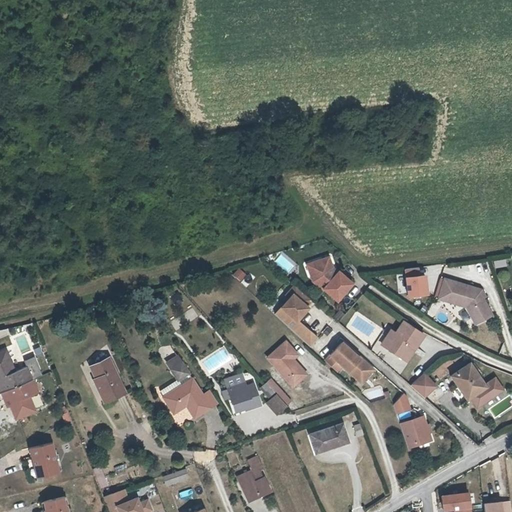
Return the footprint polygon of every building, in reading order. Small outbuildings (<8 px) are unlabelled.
[(338,274),(340,272),(335,268),(332,257),(328,258),(333,269),(338,274)] [(333,269),(328,258),(312,263),(315,271),(320,276),(315,281),(325,290),(326,289),(340,301),(355,283),(341,271),(340,272),(338,274),(333,269)] [(315,271),(312,263),(309,264),(315,281),(320,276),(315,271)] [(241,282),(246,274),(238,268),(232,275),(241,282)] [(425,276),(419,276),(419,268),(405,270),(408,296),(427,294),(425,276)] [(249,273),(241,282),(246,287),(254,278),(249,273)] [(485,317),(486,320),(495,316),(486,299),(484,295),(485,291),(482,290),(448,280),(442,298),(469,308),(477,321),(485,317)] [(314,298),(299,284),(290,295),(293,298),(277,317),(311,347),(319,338),(301,320),(312,307),(310,306),(308,304),(314,298)] [(347,314),(343,310),(337,316),(342,320),(347,314)] [(396,341),(391,348),(409,360),(415,350),(413,349),(416,345),(418,347),(426,334),(406,321),(398,333),(394,329),(389,336),(396,341)] [(396,341),(389,336),(384,344),(391,348),(396,341)] [(292,356),(297,352),(287,341),(269,357),(295,387),(309,374),(295,359),(292,356)] [(342,342),(325,361),(337,372),(342,366),(357,381),(369,368),(342,342)] [(0,392),(1,392),(32,379),(26,366),(15,371),(5,349),(0,351),(0,392)] [(170,367),(179,361),(175,355),(166,361),(170,367)] [(89,364),(94,376),(99,386),(105,399),(123,391),(106,356),(89,364)] [(208,408),(200,396),(179,361),(170,367),(177,378),(159,390),(172,412),(184,405),(192,418),(208,408)] [(485,382),(471,362),(452,375),(458,383),(459,382),(468,396),(471,394),(478,404),(504,387),(496,375),(485,382)] [(369,368),(357,381),(361,384),(373,371),(369,368)] [(439,384),(426,371),(414,385),(427,396),(439,384)] [(225,380),(228,388),(244,382),(242,374),(225,380)] [(99,386),(94,376),(92,377),(103,400),(105,399),(99,386)] [(32,379),(1,392),(4,399),(8,398),(15,418),(34,410),(28,396),(37,392),(32,379)] [(244,382),(228,388),(228,390),(231,397),(236,411),(251,406),(252,409),(261,405),(254,384),(246,387),(244,382)] [(276,416),(286,407),(266,384),(259,389),(268,400),(265,403),(276,416)] [(228,390),(222,392),(225,399),(231,397),(228,390)] [(200,396),(208,408),(215,404),(208,391),(200,396)] [(392,405),(396,416),(410,411),(405,398),(403,395),(392,405)] [(423,417),(399,425),(408,449),(432,441),(423,417)] [(348,442),(342,425),(310,435),(316,453),(348,442)] [(364,437),(360,428),(355,429),(359,439),(364,437)] [(29,448),(31,459),(32,459),(37,477),(58,472),(51,443),(29,448)] [(93,474),(101,471),(97,463),(90,466),(93,474)] [(162,476),(165,486),(189,479),(185,468),(162,476)] [(250,472),(251,476),(241,480),(247,497),(266,491),(258,468),(250,472)] [(101,471),(93,474),(94,476),(98,484),(104,481),(101,471)] [(109,491),(102,493),(109,511),(111,511),(117,510),(114,502),(110,491),(109,491)] [(439,495),(441,511),(453,510),(453,511),(471,511),(469,491),(439,495)] [(137,500),(135,494),(114,502),(118,511),(134,511),(149,506),(145,497),(137,500)] [(40,501),(42,511),(66,511),(64,497),(40,501)] [(511,511),(511,501),(484,503),(485,511),(511,511)]
